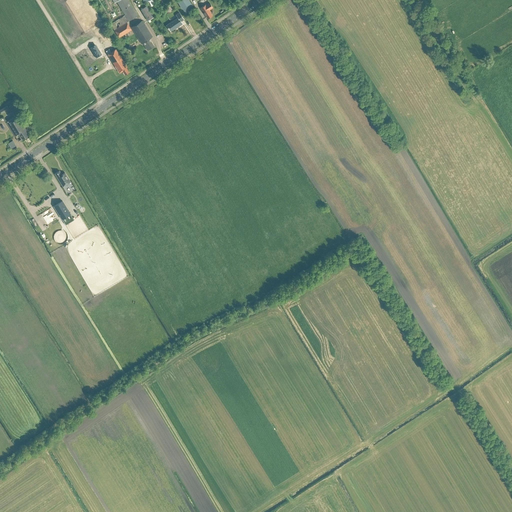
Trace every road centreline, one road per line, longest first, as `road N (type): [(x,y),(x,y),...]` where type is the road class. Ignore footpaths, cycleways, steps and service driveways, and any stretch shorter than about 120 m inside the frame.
road 1 (primary): [(103,106),(259,0)]
road 2 (primary): [(0,177),(103,106)]
